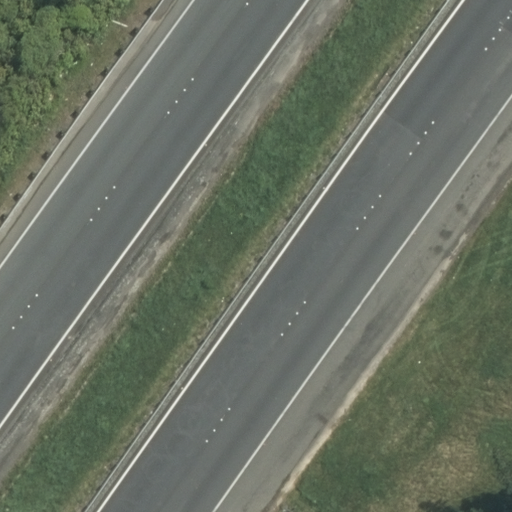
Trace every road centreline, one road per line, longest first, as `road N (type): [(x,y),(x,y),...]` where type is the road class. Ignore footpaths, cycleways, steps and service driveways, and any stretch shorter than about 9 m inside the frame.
road 1 (motorway): [(511,16),(156,511)]
road 2 (motorway): [(0,356),(257,0)]
